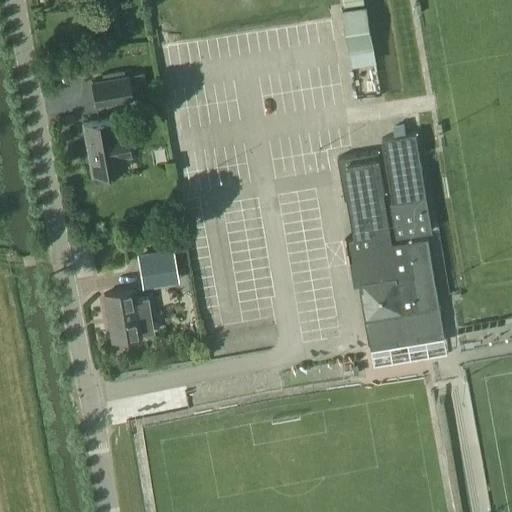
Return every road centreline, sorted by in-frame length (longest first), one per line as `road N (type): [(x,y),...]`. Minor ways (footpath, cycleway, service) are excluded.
road 1 (unclassified): [(107,511),(13,0)]
road 2 (unknown): [(285,357),(256,74),(262,62),(320,42)]
road 3 (unknown): [(263,182),(204,194),(221,301)]
